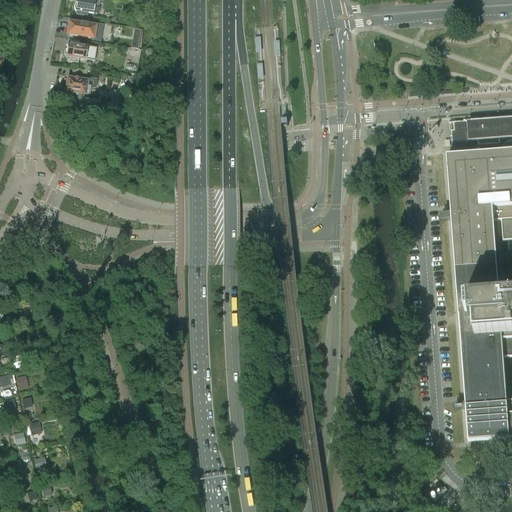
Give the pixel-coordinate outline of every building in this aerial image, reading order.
[(87,14),(92,14),(94,6),(98,7),(98,0),(76,0),(76,3),(75,3),(73,7),(74,11),(75,11),(75,12),(76,12),(75,15),(86,17),(87,14)] [(101,33),(102,26),(94,25),(94,27),(86,26),(87,25),(80,24),(68,23),(66,35),(93,39),(94,32),(101,33)] [(133,37),(131,49),(134,49),(137,50),(139,38),(133,37)] [(64,51),(63,55),(65,57),(70,58),(69,63),(77,64),(78,59),(93,62),(96,49),(67,44),(66,49),(64,51)] [(87,75),(87,71),(72,69),(71,76),(81,78),(82,75),(87,75)] [(65,86),(64,89),(65,90),(65,92),(69,92),(68,101),(79,103),(81,94),(84,95),(84,94),(88,95),(89,88),(94,88),(95,80),(81,78),(80,80),(71,78),(70,80),(67,79),(66,85),(65,86)] [(117,100),(116,111),(129,112),(130,101),(117,100)] [(511,118),(470,122),(471,130),(457,131),(458,143),(477,142),(478,146),(499,145),(499,140),(511,139),(511,140),(511,152),(446,157),(465,411),(468,443),(511,439),(511,118)] [(400,135),(388,136),(388,144),(401,143),(400,135)] [(402,152),(391,152),(389,153),(389,161),(402,160),(402,152)] [(23,367),(20,356),(12,358),(14,368),(23,367)] [(29,387),(26,376),(16,379),(19,389),(29,387)] [(9,377),(0,378),(0,387),(11,385),(9,377)] [(32,407),(30,398),(20,400),(22,409),(32,407)] [(16,410),(13,400),(3,402),(5,413),(16,410)] [(42,433),(39,422),(29,425),(31,435),(42,433)] [(25,445),(23,433),(13,435),(15,447),(25,445)] [(36,468),(44,467),(43,459),(35,460),(36,468)] [(32,472),(29,462),(21,464),(23,474),(32,472)] [(52,495),(50,485),(41,486),(43,497),(52,495)] [(37,500),(35,492),(26,494),(28,502),(37,500)]
